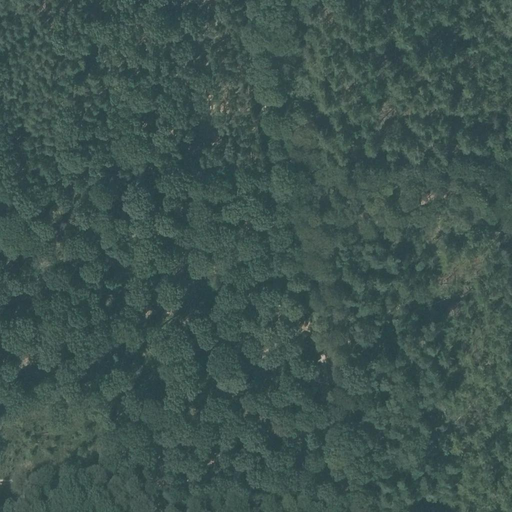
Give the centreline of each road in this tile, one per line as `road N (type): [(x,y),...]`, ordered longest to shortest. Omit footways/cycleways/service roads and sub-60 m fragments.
road 1 (track): [(266,0),(345,511)]
road 2 (track): [(340,478),(0,482)]
road 3 (track): [(511,217),(498,214),(490,156),(477,143),(290,151)]
